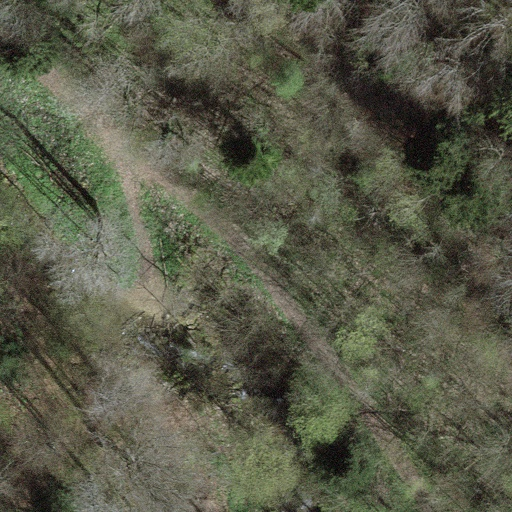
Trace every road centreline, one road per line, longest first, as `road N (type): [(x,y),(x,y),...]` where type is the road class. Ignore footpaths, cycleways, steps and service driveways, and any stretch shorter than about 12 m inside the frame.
road 1 (track): [(0,32),(143,159)]
road 2 (track): [(143,159),(158,254),(155,347)]
road 3 (track): [(209,511),(169,427),(155,347)]
